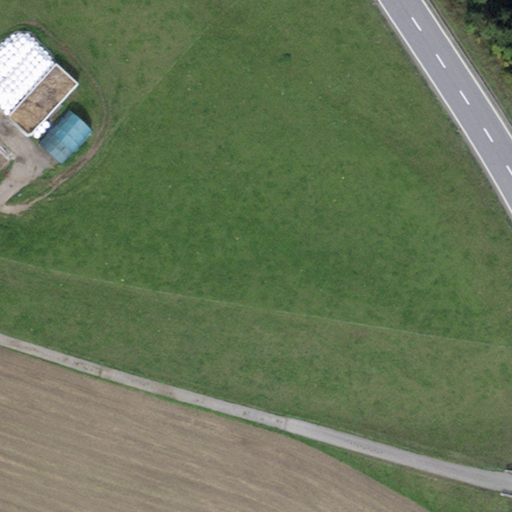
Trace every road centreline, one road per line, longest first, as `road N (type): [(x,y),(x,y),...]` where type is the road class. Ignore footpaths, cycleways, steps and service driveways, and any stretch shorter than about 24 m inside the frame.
road 1 (track): [(0,337),(289,427),(511,482)]
road 2 (primary): [(511,174),(401,0)]
